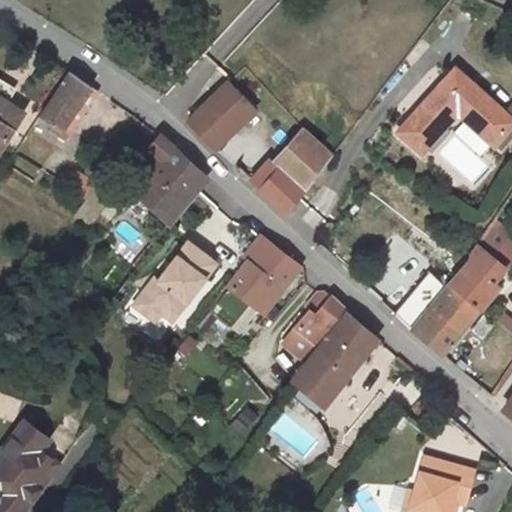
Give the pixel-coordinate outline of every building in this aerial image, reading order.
[(511,121),(459,70),(398,128),(420,150),(459,112),(494,146),(511,126),(511,121)] [(68,71),(38,113),(54,125),(50,130),(63,139),(97,91),(68,71)] [(225,83),(188,119),(186,121),(212,149),(250,112),(225,83)] [(0,87),(0,101),(6,105),(13,95),(0,87)] [(0,152),(24,117),(6,105),(0,101),(0,152)] [(472,185),(490,168),(457,132),(439,149),(472,185)] [(302,191),(304,189),(332,154),(306,133),(276,168),(302,191)] [(135,195),(170,224),(201,182),(205,177),(172,147),(165,140),(159,136),(146,152),(159,161),(135,195)] [(96,161),(105,169),(123,144),(114,137),(96,161)] [(249,180),(285,212),(302,191),(276,168),(267,159),(249,180)] [(104,197),(91,188),(87,192),(100,203),(104,197)] [(100,203),(87,192),(67,221),(80,230),(100,203)] [(111,237),(134,249),(142,233),(119,221),(111,237)] [(299,269),(258,236),(240,257),(245,261),(282,290),(299,269)] [(216,262),(188,241),(159,281),(150,282),(140,298),(141,307),(156,316),(162,314),(172,322),(216,262)] [(469,263),(450,284),(480,308),(499,285),(493,279),(502,269),(474,246),(469,255),(469,263)] [(245,261),(226,286),(229,289),(211,312),(233,329),(250,305),(262,315),(282,290),(245,261)] [(425,274),(394,312),(406,323),(441,355),(480,308),(450,284),(446,290),(425,274)] [(349,312),(324,290),(316,290),(310,298),(316,303),(285,344),(306,362),(334,325),(337,326),(349,312)] [(155,323),(162,314),(156,316),(141,307),(140,298),(132,307),(155,323)] [(378,338),(349,312),(337,326),(313,358),(294,382),(325,407),(378,338)] [(240,404),(228,433),(243,440),(256,411),(240,404)] [(25,419),(0,452),(0,510),(2,511),(19,511),(59,461),(42,448),(49,437),(25,419)] [(475,470),(426,456),(416,492),(409,511),(449,511),(453,500),(458,501),(466,503),(475,470)] [(409,511),(416,492),(410,490),(404,511),(408,511),(409,511)] [(455,511),(458,501),(453,500),(449,511),(455,511)]
